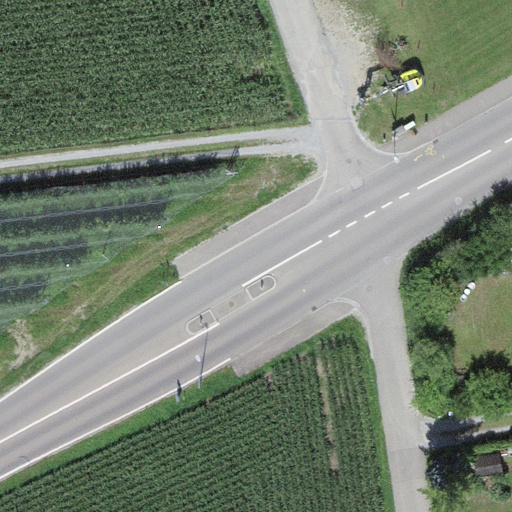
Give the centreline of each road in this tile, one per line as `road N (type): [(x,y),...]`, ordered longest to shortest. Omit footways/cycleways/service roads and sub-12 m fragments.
road 1 (primary): [(0,441),(371,219)]
road 2 (track): [(0,174),(199,151),(350,153)]
road 3 (residential): [(412,511),(371,219)]
road 4 (primary): [(371,219),(511,138)]
